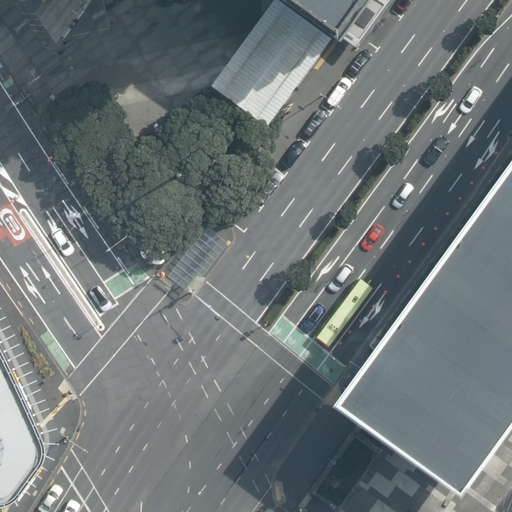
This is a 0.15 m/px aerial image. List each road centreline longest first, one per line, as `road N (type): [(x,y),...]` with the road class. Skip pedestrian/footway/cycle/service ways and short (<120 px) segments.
road 1 (primary): [(511,60),(205,488)]
road 2 (primary): [(154,408),(454,0)]
road 3 (secondary): [(0,163),(154,408)]
road 4 (primary): [(78,511),(154,408)]
